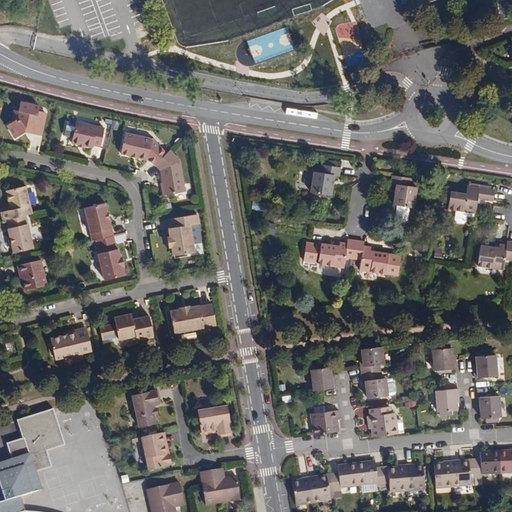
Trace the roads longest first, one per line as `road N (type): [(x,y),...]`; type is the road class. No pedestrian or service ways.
road 1 (tertiary): [(207,110),(62,80),(0,54)]
road 2 (residential): [(234,273),(265,451)]
road 3 (residential): [(152,289),(6,323),(0,302)]
road 4 (residential): [(207,110),(234,273)]
road 5 (tertiary): [(368,133),(207,110)]
road 6 (residential): [(173,380),(192,456),(265,451)]
road 7 (residential): [(0,155),(133,186)]
road 8 (residential): [(349,447),(469,435)]
